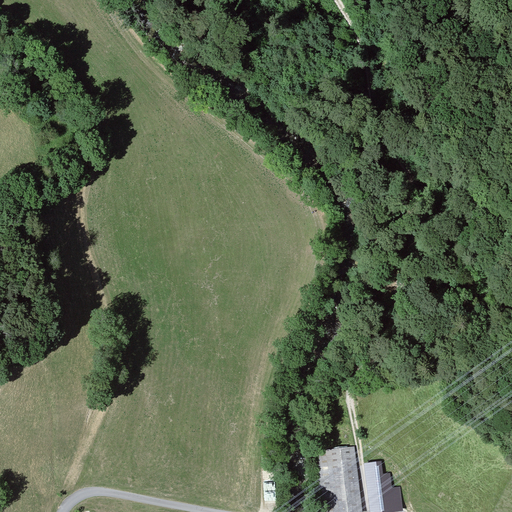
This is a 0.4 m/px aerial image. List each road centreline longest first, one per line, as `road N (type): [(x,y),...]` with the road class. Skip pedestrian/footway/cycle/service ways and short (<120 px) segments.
road 1 (track): [(367,511),(350,380),(394,322),(420,204),(411,174),(378,135),(364,47),(335,0)]
road 2 (track): [(66,511),(93,492),(228,511)]
